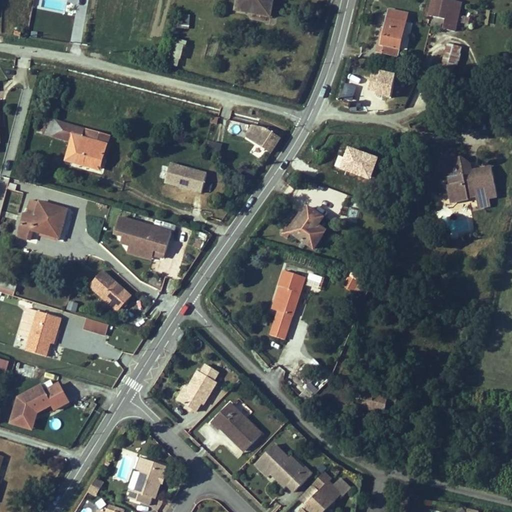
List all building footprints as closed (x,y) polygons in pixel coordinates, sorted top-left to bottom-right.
[(272,0),(237,0),(235,10),(255,14),(256,10),(270,12),(272,0)] [(454,0),(426,0),(424,13),(440,17),(438,27),(449,29),(454,0)] [(487,25),(494,26),(496,12),(489,12),(487,25)] [(377,51),(397,56),(399,48),(405,23),(388,19),(385,30),(384,35),(381,34),(377,51)] [(175,38),(171,60),(182,62),(185,40),(175,38)] [(442,58),(458,62),(462,47),(446,43),(442,58)] [(367,95),(392,98),(395,74),(370,71),(367,95)] [(87,130),(56,121),(51,137),(62,140),(63,136),(72,139),(82,142),(79,154),(69,152),(66,162),(97,170),(97,166),(101,167),(108,137),(86,131),(87,130)] [(246,137),(251,140),(259,127),(253,125),(246,137)] [(255,143),(265,128),(259,127),(251,140),(255,143)] [(255,143),(270,152),(279,138),(265,128),(255,143)] [(79,154),(82,142),(72,139),(69,152),(79,154)] [(218,153),(219,143),(207,142),(206,152),(218,153)] [(254,145),(249,152),(258,157),(262,150),(254,145)] [(431,163),(423,165),(427,184),(439,182),(449,180),(450,185),(447,186),(449,197),(457,202),(468,200),(467,192),(475,191),(477,201),(486,199),(498,197),(491,168),(476,170),(477,173),(471,174),(471,171),(469,163),(461,157),(444,161),(443,155),(430,157),(431,163)] [(202,193),(207,171),(169,163),(164,185),(202,193)] [(391,188),(382,207),(390,211),(396,197),(397,198),(400,192),(391,188)] [(66,210),(31,200),(26,216),(24,215),(17,237),(29,240),(32,231),(41,233),(42,228),(56,232),(60,219),(63,220),(66,210)] [(294,224),(289,232),(284,229),(282,232),(288,236),(290,233),(313,249),(324,234),(316,228),(319,225),(324,218),(309,208),(298,222),(296,221),(294,224)] [(56,232),(42,228),(41,233),(58,238),(63,220),(60,219),(56,232)] [(284,229),(289,232),(294,224),(290,221),(284,229)] [(326,231),(319,225),(316,228),(324,234),(326,231)] [(161,236),(136,263),(153,279),(164,267),(162,265),(165,262),(167,263),(178,251),(161,236)] [(373,252),(366,249),(363,255),(370,258),(373,252)] [(279,286),(280,286),(286,288),(278,311),(292,316),(293,317),(306,278),(284,271),(279,286)] [(135,300),(106,274),(92,289),(121,315),(135,300)] [(0,286),(15,291),(17,282),(0,276),(0,286)] [(362,284),(353,281),(350,290),(359,293),(362,284)] [(286,288),(280,286),(272,310),(278,311),(286,288)] [(75,313),(78,303),(69,301),(66,310),(75,313)] [(292,316),(278,311),(276,316),(290,321),(292,316)] [(29,336),(25,351),(44,357),(48,343),(53,328),(56,329),(59,319),(37,312),(29,336)] [(290,321),(276,316),(269,335),(284,340),(290,321)] [(87,318),(83,329),(105,336),(109,325),(87,318)] [(52,344),(56,329),(53,328),(48,343),(52,344)] [(0,372),(6,374),(9,361),(0,359),(0,372)] [(17,364),(16,375),(33,376),(34,365),(17,364)] [(207,364),(203,373),(216,380),(221,372),(207,364)] [(219,382),(216,380),(203,373),(200,371),(191,387),(182,402),(199,412),(206,399),(209,400),(219,382)] [(56,404),(68,395),(57,379),(44,388),(42,385),(23,399),(16,413),(31,420),(35,412),(38,410),(40,411),(53,401),(56,404)] [(309,379),(295,388),(304,402),(318,393),(309,379)] [(191,387),(188,385),(180,400),(182,402),(191,387)] [(369,410),(375,411),(385,413),(387,406),(398,409),(403,396),(389,392),(388,397),(354,390),(352,400),(350,409),(348,417),(360,420),(364,409),(369,410)] [(453,398),(447,408),(457,412),(462,403),(453,398)] [(249,449),(265,433),(232,402),(215,420),(224,427),(226,426),(249,449)] [(314,412),(320,417),(328,409),(321,403),(314,412)] [(331,427),(338,417),(328,409),(320,417),(320,418),(331,427)] [(31,429),(40,411),(38,410),(35,412),(31,420),(16,413),(13,421),(31,429)] [(416,416),(414,424),(422,425),(423,417),(416,416)] [(309,466),(305,469),(292,457),(278,443),(258,463),(272,476),(274,473),(277,471),(291,485),(298,491),(316,472),(309,466)] [(296,453),(292,457),(305,469),(309,466),(309,465),(296,453)] [(137,470),(142,471),(146,459),(141,457),(137,470)] [(136,489),(133,489),(131,498),(150,504),(153,497),(157,498),(162,482),(162,480),(159,480),(160,476),(163,476),(164,474),(167,465),(146,459),(142,471),(136,489)] [(289,487),(291,485),(277,471),(274,473),(289,487)] [(326,511),(334,504),(344,494),(331,482),(334,480),(325,472),(315,484),(322,490),(303,511),(326,511)]
